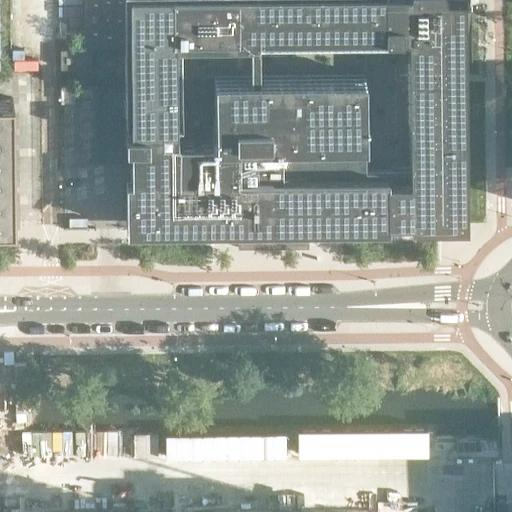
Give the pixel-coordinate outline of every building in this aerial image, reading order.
[(465,223),(464,82),(463,0),(83,0),(84,47),(60,48),(60,67),(90,66),(90,43),(124,43),(125,143),(133,143),(133,176),(133,178),(125,178),(126,227),(237,226),(237,222),(238,222),(238,247),(308,247),(307,225),(387,224),(386,219),(399,219),(409,219),(409,224),(465,223)] [(80,24),(80,15),(68,15),(68,24),(80,24)] [(68,28),(68,41),(78,41),(78,28),(68,28)] [(82,81),(80,92),(97,94),(98,83),(82,81)] [(73,101),(73,83),(60,84),(60,101),(73,101)] [(12,97),(0,97),(0,224),(10,225),(13,225),(13,162),(12,97)] [(86,227),(86,217),(69,217),(69,227),(86,227)]
